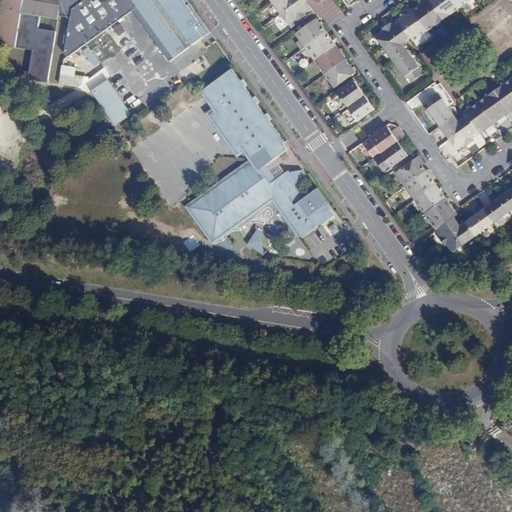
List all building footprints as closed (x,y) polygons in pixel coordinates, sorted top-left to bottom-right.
[(72,56),(81,0),(4,0),(0,23),(0,22),(0,44),(33,50),(28,79),(47,82),(55,32),(37,29),(39,16),(57,19),(58,15),(71,17),(65,52),(69,58),(72,56)] [(81,0),(72,56),(88,45),(135,11),(170,61),(210,32),(186,0),(81,0)] [(272,0),(271,1),(281,15),(301,0),(272,0)] [(305,0),(301,0),(281,15),(289,26),(298,20),(299,21),(307,16),(306,14),(312,9),(308,3),(305,0)] [(441,22),(425,0),(424,0),(423,2),(418,5),(412,9),(428,32),(441,22)] [(425,0),(441,22),(445,19),(447,17),(434,0),(425,0)] [(434,0),(447,17),(461,8),(455,0),(434,0)] [(428,32),(412,9),(405,14),(400,18),(398,19),(406,30),(412,38),(414,41),(428,32)] [(295,34),(305,48),(327,32),(322,25),(319,21),(317,18),(295,34)] [(406,30),(398,19),(392,24),(383,31),(375,36),(383,47),(406,30)] [(381,29),(383,31),(392,24),(391,22),(381,29)] [(403,44),(412,38),(406,30),(383,47),(392,60),(407,50),(407,49),(403,44)] [(305,48),(315,61),(336,45),(335,43),(332,39),(327,32),(305,48)] [(428,32),(414,41),(418,47),(431,37),(428,32)] [(72,56),(70,69),(77,70),(91,61),(96,69),(102,65),(88,45),(72,56)] [(324,75),(346,59),(342,52),(339,48),(336,45),(315,61),(324,75)] [(419,67),(407,50),(392,60),(405,78),(407,76),(411,82),(422,74),(418,68),(419,67)] [(352,66),(346,59),(324,75),(334,89),(357,73),(355,71),(352,66)] [(290,171),(277,180),(267,166),(289,151),(284,144),(286,143),(271,121),(273,120),(268,113),(266,115),(258,104),(260,102),(256,96),(254,98),(248,89),(250,88),(244,80),(242,81),(233,69),(202,91),(205,96),(216,111),(221,118),(215,122),(234,150),(241,145),(245,151),(250,158),(254,163),(199,203),(193,206),(196,210),(193,212),(213,240),(215,238),(217,240),(237,227),(234,223),(238,220),(241,224),(272,202),(269,198),(277,192),(280,196),(275,199),(295,227),(299,224),(308,236),(319,228),(318,226),(325,221),(327,224),(339,216),(320,190),(309,198),(303,188),(311,182),(304,171),(291,173),(290,171)] [(108,77),(90,89),(114,126),(131,114),(108,77)] [(511,108),(511,78),(498,88),(511,108)] [(348,107),(365,95),(355,82),(338,94),(339,95),(333,100),(340,110),(346,106),(348,107)] [(511,112),(511,111),(511,108),(498,88),(496,90),(491,94),(507,115),(511,112)] [(428,109),(440,127),(455,116),(454,116),(442,99),(441,100),(436,94),(425,102),(429,108),(428,109)] [(474,138),(507,115),(491,94),(465,113),(467,116),(459,122),(455,116),(440,127),(457,151),(465,144),(467,146),(476,140),(474,138)] [(365,95),(348,107),(348,108),(349,109),(343,114),(351,125),(357,120),(358,122),(375,110),(365,95)] [(221,118),(216,111),(210,115),(215,122),(221,118)] [(388,128),(371,140),(373,142),(366,146),(374,157),(380,152),(381,154),(398,142),(388,128)] [(398,142),(381,154),(382,156),(376,160),(384,171),(390,167),(391,168),(409,156),(398,142)] [(241,145),(234,150),(238,155),(245,151),(241,145)] [(420,155),(417,157),(423,166),(426,163),(423,159),(420,155)] [(395,173),(405,187),(427,171),(423,166),(417,157),(395,173)] [(427,171),(433,179),(436,177),(433,173),(430,169),(427,171)] [(405,187),(415,200),(437,184),(433,179),(427,171),(405,187)] [(415,200),(424,214),(446,198),(442,191),(438,187),(437,184),(415,200)] [(511,188),(500,197),(510,211),(511,210),(511,188)] [(269,198),(272,202),(275,199),(280,196),(277,192),(269,198)] [(500,197),(483,209),(494,223),(510,211),(500,197)] [(434,227),(456,212),(446,198),(424,214),(425,214),(434,227)] [(467,221),(477,235),(494,223),(483,209),(467,221)] [(436,230),(447,222),(454,217),(457,216),(458,215),(457,213),(456,212),(434,227),(435,229),(436,230)] [(447,222),(464,245),(477,235),(467,221),(466,221),(460,225),(454,217),(447,222)] [(320,229),(327,224),(325,221),(318,226),(319,228),(320,229)] [(463,245),(464,245),(447,222),(436,230),(441,237),(447,245),(452,253),(463,245)] [(304,239),(308,236),(299,224),(295,227),(304,239)] [(341,233),(337,227),(332,231),(336,236),(341,233)] [(263,258),(257,231),(246,247),(263,258)] [(396,292),(392,286),(386,290),(390,296),(392,295),(396,292)]
